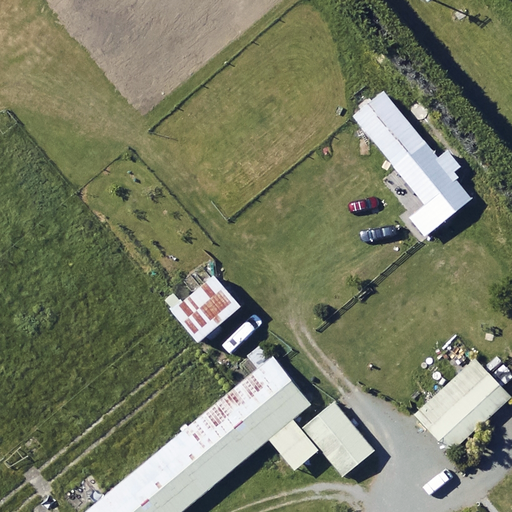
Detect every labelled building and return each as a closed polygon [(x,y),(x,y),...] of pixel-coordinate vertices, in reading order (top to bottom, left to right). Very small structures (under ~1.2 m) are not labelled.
[(435,157),(381,91),(352,114),(423,202),(407,215),(424,235),(470,197),(451,173),(461,165),(446,148),(435,157)] [(240,302),(213,271),(170,309),(197,340),(240,302)] [(293,467),(316,449),(290,417),(308,402),(261,346),(244,360),(252,370),(81,511),(177,511),(268,437),(293,467)] [(508,396),(474,358),(414,413),(449,450),(508,396)] [(331,401),(301,426),(341,474),(371,449),(331,401)]
